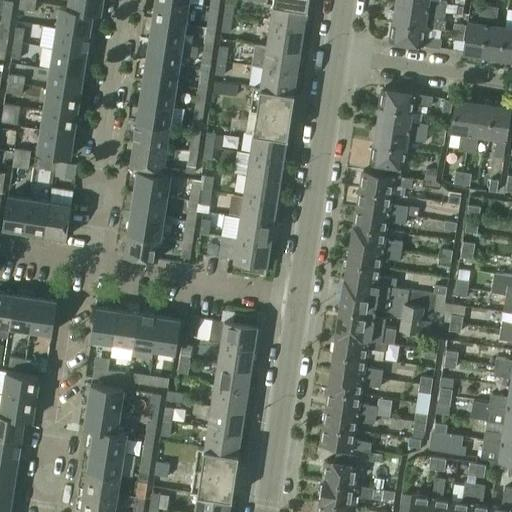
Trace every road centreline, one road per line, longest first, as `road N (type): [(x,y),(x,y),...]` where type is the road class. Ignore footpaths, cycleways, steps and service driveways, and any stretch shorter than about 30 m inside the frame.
road 1 (residential): [(81,260),(115,0)]
road 2 (residential): [(46,511),(40,486),(67,302),(81,260)]
road 3 (residential): [(298,302),(336,56)]
road 4 (residential): [(298,302),(81,260)]
road 5 (residential): [(266,511),(298,302)]
road 6 (residential): [(511,84),(336,56)]
